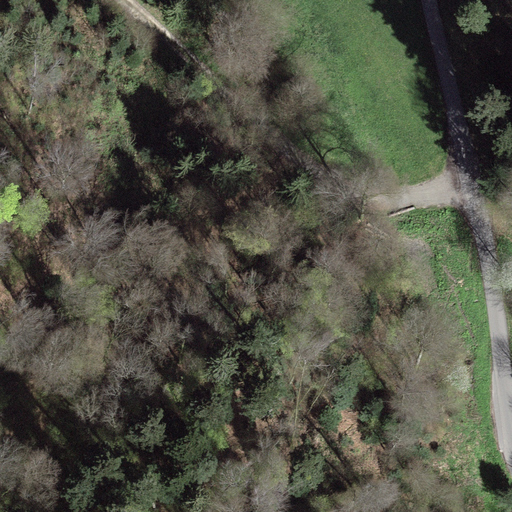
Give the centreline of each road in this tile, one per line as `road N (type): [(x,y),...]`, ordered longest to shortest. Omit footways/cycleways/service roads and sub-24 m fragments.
road 1 (unclassified): [(511,434),(488,262),(430,0)]
road 2 (track): [(472,183),(436,195),(367,196),(304,165),(126,0)]
